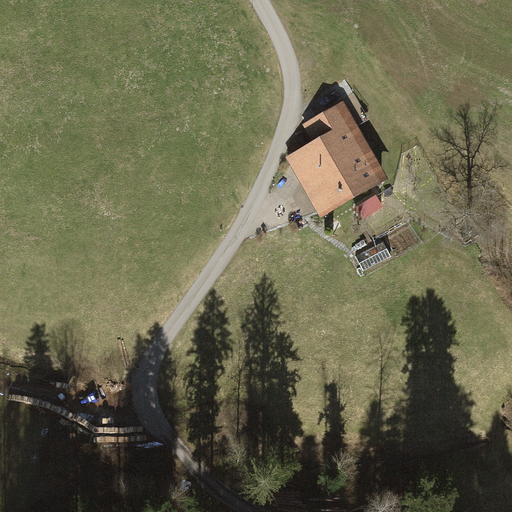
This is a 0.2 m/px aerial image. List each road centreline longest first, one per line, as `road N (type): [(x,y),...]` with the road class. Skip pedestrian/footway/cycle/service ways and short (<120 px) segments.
road 1 (unclassified): [(250,511),(197,473),(139,403),(139,378),(248,206),(287,106),(284,65),(252,0)]
road 2 (track): [(139,403),(0,385)]
